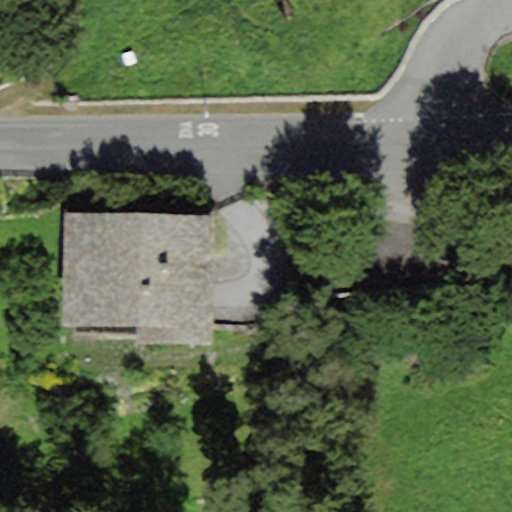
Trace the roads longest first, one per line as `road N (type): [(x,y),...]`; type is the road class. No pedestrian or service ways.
road 1 (tertiary): [(426,135),(0,138)]
road 2 (residential): [(511,7),(462,28),(445,46),(426,135)]
